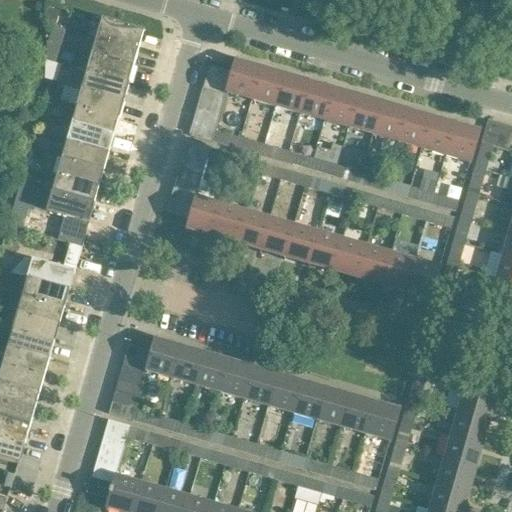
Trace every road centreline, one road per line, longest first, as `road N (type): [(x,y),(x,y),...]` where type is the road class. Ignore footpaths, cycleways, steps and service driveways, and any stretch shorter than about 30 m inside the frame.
road 1 (residential): [(511,107),(195,15)]
road 2 (residential): [(123,280),(195,15)]
road 3 (residential): [(56,511),(123,280)]
road 4 (unclassified): [(261,322),(123,280)]
